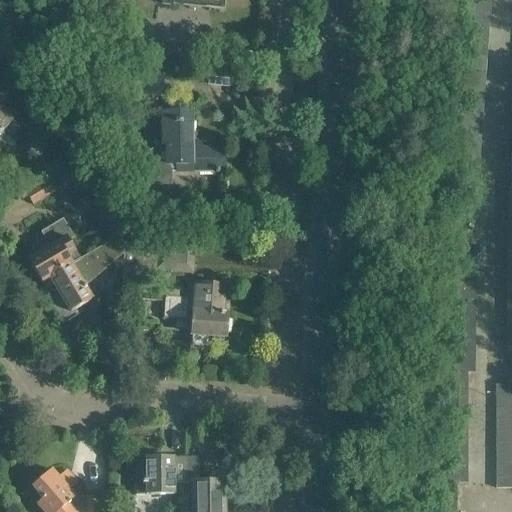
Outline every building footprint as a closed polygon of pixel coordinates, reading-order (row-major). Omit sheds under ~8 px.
[(490,17),(490,5),(469,4),(469,15),(490,17)] [(490,17),(469,15),(468,27),(489,28),(490,17)] [(488,40),(489,28),(468,27),(467,39),(488,40)] [(179,58),(183,33),(136,28),(133,53),(179,58)] [(467,39),(466,48),(466,51),(487,52),(488,40),(467,39)] [(486,64),(487,52),(466,51),(465,63),(486,64)] [(486,64),(465,63),(465,75),(486,76),(486,64)] [(208,86),(235,89),(228,70),(210,68),(208,86)] [(161,74),(133,75),(134,96),(162,95),(161,74)] [(485,88),(486,76),(465,75),(464,87),(485,88)] [(485,88),(464,87),(463,99),(484,100),(485,88)] [(462,111),(483,112),(484,100),(463,99),(462,111)] [(20,127),(0,109),(0,137),(5,131),(12,137),(20,127)] [(150,153),(150,182),(151,183),(151,184),(152,184),(152,185),(153,185),(154,186),(172,185),(172,172),(215,172),(215,175),(219,175),(218,172),(224,172),(223,150),(201,151),(201,142),(191,142),(191,114),(181,114),(181,110),(169,110),(170,114),(162,114),(162,146),(150,153)] [(483,112),(462,111),(461,122),(482,124),(483,112)] [(481,135),(482,124),(461,122),(460,134),(481,135)] [(481,135),(460,134),(460,146),(481,147),(481,135)] [(480,159),(481,147),(460,146),(459,158),(480,159)] [(50,147),(33,160),(39,168),(56,156),(50,147)] [(480,159),(459,158),(458,170),(479,171),(480,159)] [(48,182),(47,181),(25,194),(32,205),(75,180),(69,169),(48,182)] [(458,170),(457,182),(478,183),(479,171),(458,170)] [(41,283),(43,282),(79,260),(67,240),(72,237),(62,221),(42,233),(46,240),(35,246),(34,249),(38,256),(28,262),(41,283)] [(43,282),(41,283),(39,284),(63,325),(85,312),(82,306),(91,301),(85,290),(86,289),(85,288),(103,273),(102,258),(120,258),(122,255),(123,243),(120,236),(80,260),(80,259),(79,260),(43,282)] [(193,248),(158,246),(123,243),(122,255),(121,268),(131,269),(131,256),(140,257),(139,269),(192,273),(193,248)] [(475,282),(456,282),(455,282),(455,294),(475,293),(475,282)] [(175,328),(191,329),(190,335),(212,337),(211,341),(223,342),(223,338),(227,338),(228,316),(224,316),(224,315),(221,315),(224,286),(190,283),(189,299),(165,298),(163,320),(176,321),(175,328)] [(111,286),(110,308),(121,308),(122,286),(111,286)] [(475,305),(475,293),(455,294),(455,305),(475,305)] [(475,305),(455,305),(455,316),(475,316),(475,305)] [(475,327),(475,316),(455,316),(455,328),(475,327)] [(475,327),(455,328),(454,339),(475,339),(475,327)] [(475,350),(475,339),(454,339),(454,350),(475,350)] [(475,350),(454,350),(454,362),(475,361),(475,350)] [(475,373),(475,361),(454,362),(454,373),(468,373),(475,373)] [(468,373),(454,373),(447,373),(447,397),(468,397),(468,373)] [(511,397),(511,386),(496,386),(496,397),(511,397)] [(468,408),(468,397),(447,397),(447,408),(468,408)] [(511,397),(496,397),(496,409),(511,408),(511,397)] [(468,408),(447,408),(447,419),(467,419),(468,408)] [(496,420),(511,420),(511,408),(496,409),(496,420)] [(467,429),(467,419),(447,419),(447,429),(467,429)] [(511,420),(496,420),(496,432),(511,431),(511,420)] [(467,429),(447,429),(448,440),(467,440),(467,429)] [(496,443),(511,443),(511,431),(496,432),(496,443)] [(107,440),(96,440),(96,449),(107,449),(107,440)] [(467,451),(467,440),(448,440),(448,451),(467,451)] [(511,443),(496,443),(496,455),(511,454),(511,443)] [(467,451),(448,451),(448,462),(467,462),(467,451)] [(496,466),(511,466),(511,454),(496,455),(496,466)] [(174,484),(185,484),(185,458),(171,458),(171,460),(145,460),(145,464),(136,468),(136,484),(146,484),(146,496),(174,496),(174,484)] [(199,458),(185,458),(185,484),(192,484),(192,507),(182,507),(182,508),(180,508),(179,511),(224,511),(224,483),(199,483),(199,458)] [(467,473),(467,462),(448,462),(448,473),(467,473)] [(511,466),(496,466),(496,477),(511,477),(511,466)] [(58,479),(51,471),(32,488),(42,501),(36,506),(41,511),(99,511),(98,497),(75,498),(68,490),(76,483),(66,472),(58,479)] [(448,484),(457,484),(467,484),(467,473),(448,473),(448,484)] [(511,477),(496,477),(496,484),(496,489),(511,488),(511,477)]
